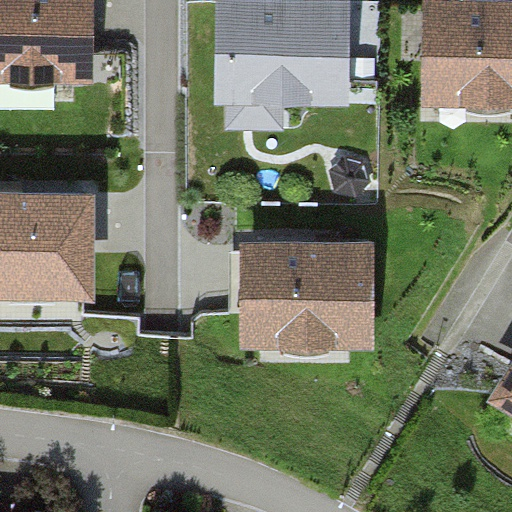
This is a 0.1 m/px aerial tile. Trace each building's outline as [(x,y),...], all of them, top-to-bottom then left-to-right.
[(0,0),(0,68),(87,68),(86,0),(0,0)] [(345,0),(224,0),(223,92),(344,93),(345,0)] [(511,0),(431,0),(432,92),(511,91),(511,0)] [(89,190),(0,188),(0,285),(88,286),(89,190)] [(367,241),(249,242),(251,333),(368,331),(367,241)] [(511,363),(497,389),(511,397),(511,363)]
